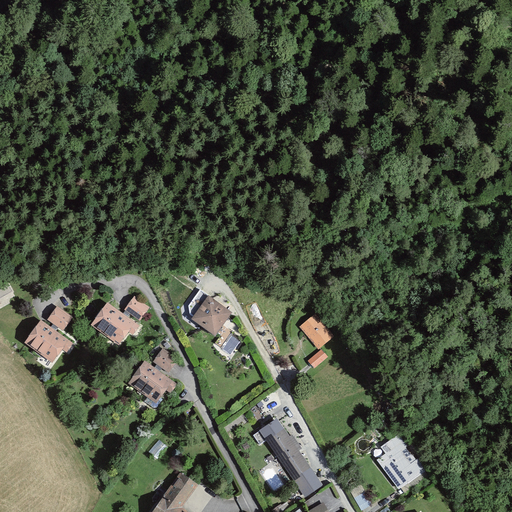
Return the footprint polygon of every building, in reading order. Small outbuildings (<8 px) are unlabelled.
[(230,313),(210,299),(194,322),(215,336),(230,313)] [(148,309),(135,300),(127,312),(139,320),(148,309)] [(138,327),(108,306),(94,325),(120,343),(129,331),(133,334),(138,327)] [(71,318),(57,309),(49,321),(63,330),(71,318)] [(332,339),(315,317),(302,328),(319,349),(332,339)] [(72,345),(43,323),(27,343),(52,362),(62,349),(66,352),(72,345)] [(323,349),(308,360),(314,369),(329,357),(323,349)] [(176,362),(162,353),(156,363),(170,372),(176,362)] [(173,385),(146,365),(132,384),(159,404),(173,385)] [(290,437),(277,419),(253,436),(259,445),(266,441),(306,499),(324,486),(300,450),(302,448),(293,435),(290,437)] [(423,475),(398,438),(384,448),(389,455),(381,461),(401,490),(423,475)] [(168,447),(160,440),(149,452),(158,459),(168,447)] [(197,487),(181,475),(155,511),(186,511),(182,509),(197,487)] [(328,511),(323,503),(309,511),(328,511)]
